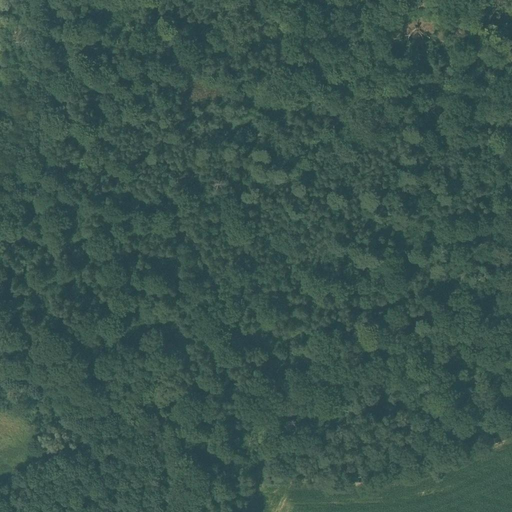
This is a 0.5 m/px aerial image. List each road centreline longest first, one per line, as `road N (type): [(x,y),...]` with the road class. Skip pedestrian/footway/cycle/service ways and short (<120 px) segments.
road 1 (track): [(291,388),(280,365),(229,313),(180,228),(97,164),(67,124),(53,81),(50,0)]
road 2 (track): [(291,388),(307,365),(406,332),(431,315),(511,211)]
road 3 (track): [(248,511),(291,388)]
